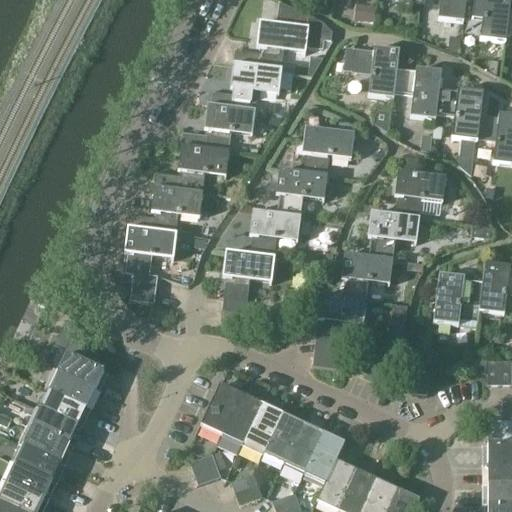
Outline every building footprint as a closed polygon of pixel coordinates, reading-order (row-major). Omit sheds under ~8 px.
[(430,0),(442,1),(439,23),(463,25),(464,18),(463,17),(465,0),(430,0)] [(465,0),(463,17),(464,18),(481,19),(478,43),(482,43),(505,45),(505,38),(508,15),(510,0),(509,0),(465,0)] [(321,3),(318,12),(326,15),(329,6),(321,3)] [(355,7),(353,23),(373,25),(375,9),(355,7)] [(234,68),(237,69),(281,74),(281,73),(280,72),(282,53),(286,54),(286,52),(306,54),(308,32),(263,27),(260,57),(236,54),(234,68)] [(449,39),(447,52),(459,53),(461,41),(449,39)] [(394,97),(396,74),(398,58),(354,53),(351,75),(373,78),(370,101),(393,103),(394,97)] [(281,77),(281,74),(237,69),(234,98),(209,95),(207,110),(210,110),(256,115),(256,114),(255,114),(258,94),(260,95),(260,94),(279,96),(279,92),(281,77)] [(436,119),(438,96),(440,79),(396,74),(394,97),(415,100),(412,122),(435,125),(436,119)] [(281,77),(279,92),(290,94),(292,78),(281,77)] [(482,100),(438,96),(436,119),(457,121),(455,143),(477,146),(477,143),(480,120),(482,100)] [(255,126),(256,115),(210,110),(207,140),(182,137),(181,151),(183,151),(229,156),(229,155),(231,135),(234,136),(234,135),(253,137),(255,126)] [(376,113),(374,129),(387,137),(390,115),(376,113)] [(256,115),(255,126),(264,127),(265,116),(256,115)] [(480,120),(477,143),(495,145),(493,167),(496,167),(511,168),(511,120),(498,119),(498,122),(480,120)] [(309,133),(303,177),(326,180),(328,159),(350,161),(353,139),(309,133)] [(422,140),(421,155),(430,157),(432,141),(422,140)] [(227,178),(229,156),(183,151),(180,180),(156,178),(155,193),(157,193),(203,198),(203,197),(202,197),(204,177),(208,177),(208,176),(227,178)] [(327,180),(326,180),(303,177),(282,174),(277,218),(300,221),(302,200),(324,203),(327,180)] [(400,177),(395,220),(418,223),(419,214),(440,217),(441,205),(442,205),(445,182),(400,177)] [(329,186),(327,200),(337,202),(338,187),(329,186)] [(200,219),(203,198),(157,193),(154,222),(129,219),(128,233),(130,233),(176,238),(177,237),(176,237),(178,218),(182,219),(182,217),(200,219)] [(301,221),(300,221),(277,218),(256,216),(251,259),(273,262),(275,240),(298,243),(301,221)] [(374,218),(368,261),(392,264),(394,243),(417,245),(419,224),(418,223),(395,220),(374,218)] [(302,224),(300,237),(310,238),(311,226),(302,224)] [(174,261),(176,238),(130,233),(125,278),(133,279),(130,306),(155,308),(158,280),(149,279),(151,260),(155,260),(155,259),(174,261)] [(195,242),(194,251),(204,252),(206,244),(195,242)] [(273,262),(251,259),(230,257),(223,313),(246,315),(248,303),(246,303),(249,282),(271,285),(273,262)] [(347,259),(342,302),(366,305),(365,305),(367,284),(390,286),(392,265),(392,264),(368,261),(347,259)] [(479,309),(478,315),(501,318),(503,318),(506,298),(511,298),(511,274),(508,274),(509,270),(484,267),(484,271),(482,287),(482,288),(480,310),(479,309)] [(482,288),(482,287),(438,282),(433,326),(476,331),(478,315),(479,309),(480,310),(482,288)] [(315,345),(313,356),(337,359),(339,346),(338,346),(341,325),(363,328),(366,305),(342,302),(339,302),(320,300),(315,345)] [(274,307),(272,321),(292,323),(293,309),(274,307)] [(394,309),(389,352),(402,354),(407,310),(394,309)] [(245,330),(246,315),(223,313),(222,327),(245,330)] [(94,366),(82,360),(90,341),(77,335),(79,332),(66,326),(54,350),(67,356),(57,377),(94,395),(103,376),(92,370),(94,366)] [(430,349),(419,356),(430,373),(429,375),(450,375),(451,365),(439,364),(430,349)] [(313,356),(312,370),(336,373),(337,359),(313,356)] [(474,362),(472,376),(485,378),(486,363),(474,362)] [(499,389),(499,365),(487,365),(487,389),(499,389)] [(511,389),(511,365),(499,365),(499,389),(511,389)] [(86,413),(94,395),(57,377),(49,395),(86,413)] [(412,397),(427,399),(429,382),(414,380),(412,397)] [(240,399),(218,389),(200,429),(221,439),(240,399)] [(77,431),(86,413),(49,395),(40,414),(77,431)] [(260,409),(240,399),(221,439),(242,449),(260,409)] [(281,419),(260,409),(242,449),(263,458),(281,419)] [(69,449),(77,431),(40,414),(32,432),(69,449)] [(0,417),(0,427),(7,431),(11,423),(0,417)] [(302,429),(281,419),(263,458),(283,468),(302,429)] [(498,449),(498,425),(487,425),(487,449),(498,449)] [(510,449),(510,425),(498,425),(498,449),(510,449)] [(304,478),(323,438),(302,429),(283,468),(304,478)] [(60,467),(69,449),(32,432),(23,450),(60,467)] [(344,449),(323,438),(304,478),(325,487),(325,488),(335,466),(336,466),(344,449)] [(511,448),(510,449),(498,449),(487,449),(487,469),(511,469),(511,448)] [(52,485),(60,467),(23,450),(15,468),(52,485)] [(220,455),(211,458),(215,469),(217,474),(226,471),(220,455)] [(193,477),(215,469),(211,458),(189,466),(193,477)] [(338,511),(356,476),(336,466),(335,466),(325,488),(325,487),(316,506),(329,511),(338,511)] [(43,503),(52,485),(15,468),(6,486),(43,503)] [(217,474),(215,469),(193,477),(197,488),(219,480),(217,474)] [(511,489),(511,469),(487,469),(487,489),(511,489)] [(364,511),(376,486),(356,476),(338,511),(364,511)] [(254,477),(231,485),(235,496),(258,488),(254,477)] [(0,505),(14,511),(39,511),(43,503),(6,486),(0,499),(0,505)] [(389,511),(397,495),(376,486),(364,511),(389,511)] [(262,500),(258,488),(235,496),(239,508),(262,500)] [(511,509),(511,489),(487,489),(487,510),(511,509)] [(415,511),(419,506),(397,495),(389,511),(415,511)] [(274,511),(286,511),(298,508),(294,497),(272,505),(274,511)]
